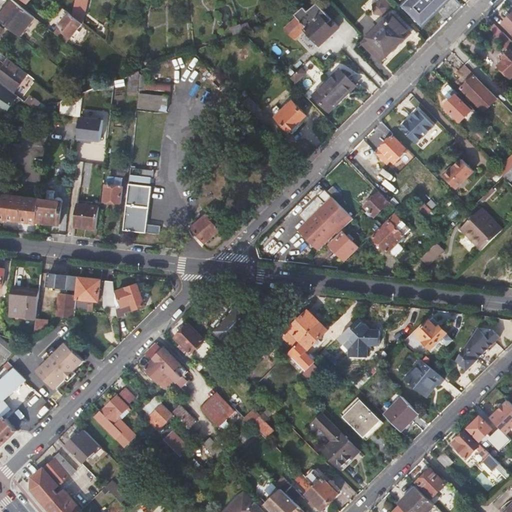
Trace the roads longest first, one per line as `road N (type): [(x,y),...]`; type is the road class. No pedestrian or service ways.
road 1 (residential): [(215,267),(486,0)]
road 2 (residential): [(215,267),(0,477)]
road 3 (residential): [(511,303),(215,267)]
road 4 (residential): [(355,511),(511,358)]
road 5 (residential): [(215,267),(67,250)]
